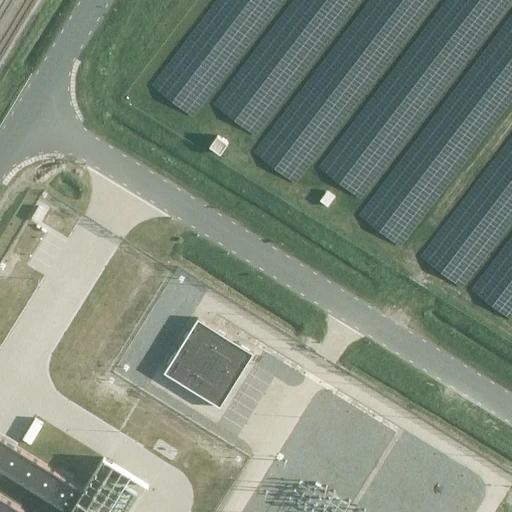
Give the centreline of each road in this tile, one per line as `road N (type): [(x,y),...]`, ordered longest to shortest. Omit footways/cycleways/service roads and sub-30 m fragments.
road 1 (unclassified): [(511,411),(31,115)]
road 2 (tertiary): [(100,0),(31,115)]
